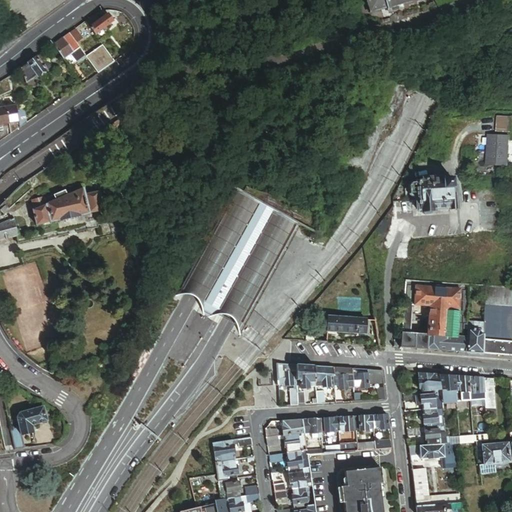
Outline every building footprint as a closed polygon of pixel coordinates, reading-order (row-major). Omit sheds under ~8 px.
[(366,0),(370,13),(387,8),(384,0),(366,0)] [(384,0),(387,8),(387,10),(417,1),(416,0),(384,0)] [(88,28),(94,36),(113,22),(107,14),(99,20),(88,28)] [(84,22),(88,28),(99,20),(95,15),(84,22)] [(80,38),(74,30),(68,34),(74,42),(80,38)] [(74,42),(68,34),(62,38),(72,53),(78,49),(74,42)] [(62,38),(52,46),(62,60),(69,55),(72,53),(62,38)] [(97,74),(113,62),(101,45),(85,57),(85,58),(97,74)] [(84,56),(78,49),(72,53),(69,55),(75,62),(84,56)] [(69,55),(62,60),(68,67),(75,62),(69,55)] [(76,64),(85,58),(85,57),(84,56),(75,62),(76,64)] [(36,57),(19,69),(24,83),(37,74),(39,77),(46,72),(36,57)] [(17,122),(15,110),(15,107),(0,109),(0,125),(7,124),(17,122)] [(23,109),(15,110),(17,122),(18,127),(26,121),(23,109)] [(511,118),(496,118),(495,134),(510,135),(511,126),(511,118)] [(9,134),(18,128),(18,127),(17,122),(7,124),(9,134)] [(510,136),(488,135),(487,166),(509,167),(510,136)] [(453,187),(454,178),(446,177),(446,176),(426,175),(425,177),(415,177),(411,179),(411,189),(413,191),(416,192),(416,205),(418,205),(418,206),(431,207),(432,206),(447,207),(447,208),(454,208),(455,187),(453,187)] [(5,207),(7,209),(11,213),(31,194),(25,188),(16,196),(5,207)] [(83,190),(71,196),(49,205),(53,223),(61,221),(61,222),(68,220),(76,218),(83,217),(83,216),(91,215),(91,214),(86,196),(85,188),(83,190)] [(238,248),(262,206),(236,191),(176,297),(180,295),(184,294),(189,294),(192,295),(195,296),(198,298),(200,300),(203,303),(204,306),(206,311),(241,250),(238,248)] [(253,192),(249,191),(246,195),(294,223),(297,218),(293,215),(281,205),(281,204),(268,196),(267,197),(253,192)] [(49,205),(71,196),(69,192),(47,201),(42,204),(44,207),(49,205)] [(101,193),(86,196),(91,214),(105,211),(103,204),(102,199),(101,193)] [(35,201),(37,211),(44,207),(42,204),(47,201),(46,198),(35,201)] [(53,223),(49,205),(44,207),(37,211),(35,211),(38,226),(53,223)] [(276,214),(262,206),(238,248),(241,250),(249,255),(251,257),(276,214)] [(302,229),(276,214),(251,257),(249,255),(215,315),(216,315),(219,314),(225,314),(230,316),(233,318),(237,321),(239,325),(240,327),(241,330),(242,334),(302,229)] [(0,241),(20,237),(17,221),(16,220),(0,227),(0,241)] [(131,231),(128,220),(119,222),(122,233),(131,231)] [(249,255),(241,250),(206,311),(206,312),(206,313),(206,314),(206,315),(206,316),(209,318),(210,317),(211,317),(212,317),(212,316),(213,316),(214,316),(215,315),(249,255)] [(416,287),(416,282),(406,281),(406,290),(416,291),(416,287)] [(461,291),(461,285),(416,282),(416,287),(461,291)] [(467,325),(468,286),(461,285),(461,291),(457,337),(463,337),(463,325),(467,325)] [(462,338),(463,337),(457,337),(461,291),(416,287),(416,291),(414,306),(430,307),(429,316),(428,335),(427,349),(466,353),(467,338),(462,338)] [(511,306),(511,288),(485,287),(485,305),(511,306)] [(416,291),(406,290),(401,348),(415,349),(416,334),(412,334),(413,315),(429,316),(430,307),(414,306),(416,291)] [(511,342),(511,306),(485,305),(484,323),(484,331),(484,335),(484,341),(511,342)] [(365,320),(329,318),(328,332),(365,334),(365,320)] [(475,322),(475,330),(479,330),(482,331),(484,331),(484,323),(475,322)] [(468,329),(467,338),(466,353),(477,354),(478,342),(479,334),(479,330),(475,330),(468,329)] [(416,334),(415,349),(427,349),(428,335),(416,334)] [(483,354),(511,356),(511,342),(484,341),(484,343),(483,354)] [(277,365),(278,386),(284,386),(293,386),(293,381),(292,372),(284,373),(284,365),(277,365)] [(315,367),(296,366),(296,372),(297,381),(301,381),(302,381),(301,375),(315,375),(315,374),(315,367)] [(334,369),(315,367),(315,374),(329,373),(330,377),(333,377),(334,377),(334,369)] [(352,370),(334,369),(334,377),(338,377),(339,390),(348,389),(348,388),(354,388),(352,370)] [(367,371),(352,370),(354,388),(359,388),(359,389),(368,388),(368,384),(367,371)] [(382,372),(367,371),(368,384),(383,384),(382,372)] [(329,373),(315,374),(315,375),(316,387),(322,387),(330,387),(330,377),(329,373)] [(437,388),(441,387),(440,376),(419,374),(420,380),(419,380),(420,390),(421,389),(422,389),(434,388),(437,388)] [(316,387),(315,375),(301,375),(302,381),(301,381),(301,389),(310,388),(310,387),(316,387)] [(440,376),(441,387),(441,390),(447,390),(447,392),(454,391),(456,391),(454,377),(440,376)] [(468,378),(454,377),(456,391),(460,391),(460,393),(469,392),(470,392),(468,378)] [(483,379),(468,378),(470,392),(470,394),(484,393),(483,379)] [(493,380),(483,379),(484,393),(484,399),(484,402),(485,407),(485,413),(495,412),(493,380)] [(385,401),(384,390),(377,391),(378,401),(385,401)] [(316,391),(317,405),(325,404),(324,391),(316,391)] [(423,410),(443,408),(442,402),(436,403),(435,394),(423,396),(421,396),(421,405),(423,405),(423,410)] [(482,403),(482,399),(471,401),(471,408),(485,407),(484,402),(482,403)] [(17,418),(19,425),(21,435),(33,433),(32,426),(47,422),(43,407),(20,413),(17,418)] [(437,416),(443,415),(443,408),(423,410),(424,415),(423,415),(424,425),(438,423),(437,416)] [(373,430),(373,416),(360,417),(360,431),(369,431),(369,430),(373,430)] [(387,416),(373,416),(373,430),(378,430),(379,430),(389,429),(387,416)] [(352,418),(338,419),(339,432),(344,432),(344,433),(352,432),(352,431),(352,418)] [(339,432),(338,419),(324,419),(325,434),(334,433),(334,432),(339,432)] [(322,434),(321,420),(302,421),(303,429),(303,433),(303,434),(309,434),(309,435),(322,434)] [(298,434),(303,433),(303,429),(297,430),(296,421),(282,422),(283,427),(282,428),(283,436),(284,436),(298,434)] [(21,435),(19,425),(10,427),(15,449),(24,448),(21,435)] [(266,438),(278,437),(277,430),(276,429),(265,431),(266,438)] [(421,435),(420,429),(407,430),(408,438),(420,437),(421,435)] [(442,445),(446,445),(445,439),(444,439),(440,439),(439,433),(439,430),(425,432),(426,441),(427,446),(442,445)] [(300,452),(306,451),(303,434),(303,433),(298,434),(298,438),(300,452)] [(279,436),(278,437),(266,438),(267,446),(280,444),(279,436)] [(286,448),(287,454),(300,452),(298,438),(284,440),(285,448),(286,448)] [(251,439),(238,441),(238,447),(252,445),(251,439)] [(391,449),(390,441),(374,442),(375,450),(391,449)] [(219,447),(218,444),(213,445),(215,464),(221,463),(219,447)] [(340,453),(357,452),(357,445),(357,444),(339,445),(340,447),(340,453)] [(508,444),(481,446),(484,466),(510,463),(508,444)] [(219,447),(221,463),(234,461),(233,454),(234,454),(233,445),(219,447)] [(443,448),(442,445),(427,446),(419,447),(420,455),(421,460),(441,458),(444,458),(443,448)] [(340,447),(322,448),(323,455),(340,453),(340,447)] [(420,455),(419,447),(409,448),(410,456),(420,455)] [(444,458),(454,457),(453,447),(443,448),(444,458)] [(307,459),(306,456),(306,451),(300,452),(287,454),(287,459),(287,460),(288,468),(302,466),(301,460),(307,459)] [(455,467),(454,457),(444,458),(441,458),(442,468),(455,467)] [(234,461),(221,463),(224,481),(225,481),(227,481),(226,480),(226,477),(236,475),(237,475),(236,466),(235,466),(234,461)] [(224,481),(221,463),(215,464),(217,476),(218,482),(224,481)] [(382,511),(380,486),(383,485),(381,468),(344,473),(346,490),(340,491),(341,502),(342,502),(343,511),(382,511)] [(305,488),(311,488),(308,469),(305,470),(302,470),(303,471),(303,474),(305,488)] [(433,506),(461,504),(459,496),(427,498),(424,470),(411,471),(415,501),(423,500),(423,507),(433,506)] [(291,484),(292,490),(305,488),(303,474),(289,476),(290,485),(291,484)] [(204,478),(204,484),(218,482),(217,476),(204,478)] [(226,494),(227,500),(239,498),(239,492),(240,492),(238,483),(237,483),(226,485),(225,485),(226,494)] [(274,493),(285,491),(285,484),(273,486),(274,493)] [(259,495),(258,486),(245,488),(246,497),(259,495)] [(292,490),(292,491),(292,496),(291,496),(293,505),(307,503),(305,488),(292,490)] [(307,507),(313,506),(311,488),(305,488),(307,503),(307,507)] [(286,492),(285,491),(274,493),(275,500),(286,498),(286,497),(286,492)] [(247,497),(248,503),(248,504),(259,502),(258,496),(247,497)] [(239,498),(227,500),(228,511),(242,511),(242,504),(241,504),(240,499),(239,498)] [(228,511),(227,500),(220,501),(216,501),(215,504),(216,510),(216,511),(228,511)] [(248,504),(248,503),(242,504),(242,511),(246,511),(250,511),(248,504)]
